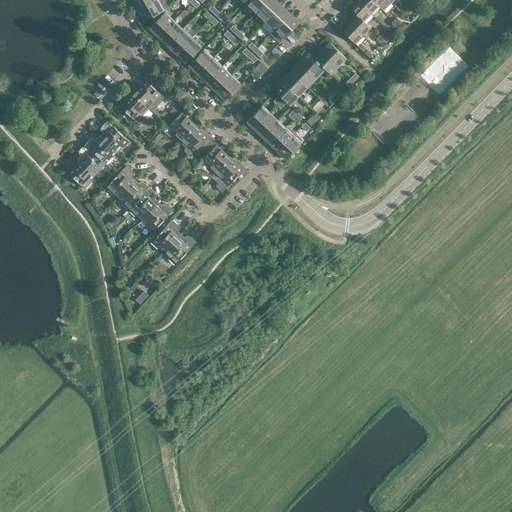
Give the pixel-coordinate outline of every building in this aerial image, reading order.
[(131,0),(137,10),(155,0),(131,0)] [(162,0),(155,0),(137,10),(143,22),(167,8),(162,0)] [(199,5),(194,0),(192,0),(190,3),(196,9),(199,5)] [(250,0),(247,4),(256,13),(268,0),(250,0)] [(268,0),(256,13),(265,21),(280,5),(274,0),(268,0)] [(371,0),(359,0),(358,2),(371,14),(378,7),(371,0)] [(391,4),(386,0),(371,0),(378,7),(383,12),(391,4)] [(363,22),(371,14),(358,2),(350,10),(357,16),(363,22)] [(410,4),(408,5),(412,10),(417,15),(420,12),(418,10),(418,9),(412,4),(410,4)] [(265,21),(274,30),(289,14),(280,5),(265,21)] [(209,9),(214,15),(218,11),(212,6),(209,9)] [(208,20),(212,17),(206,11),(202,15),(208,20)] [(218,11),(214,15),(220,20),(224,16),(218,11)] [(148,29),(157,37),(173,21),(163,13),(148,29)] [(289,14),(274,30),(270,34),(280,43),(299,23),(289,14)] [(357,16),(349,24),(362,36),(370,28),(363,22),(357,16)] [(218,22),(212,17),(208,20),(214,26),(218,22)] [(182,30),(173,21),(157,37),(167,46),(182,30)] [(342,32),(355,44),(362,36),(349,24),(342,32)] [(230,29),(235,34),(239,31),(233,25),(230,29)] [(176,55),(191,39),(182,30),(167,46),(176,55)] [(223,35),(229,40),(233,37),(227,31),(223,35)] [(239,31),(235,34),(241,40),(245,36),(239,31)] [(191,39),(176,55),(185,64),(204,44),(194,35),(191,39)] [(233,37),(229,40),(235,46),(239,42),(233,37)] [(248,46),(254,52),(257,48),(251,43),(248,46)] [(329,43),(321,51),(337,66),(344,58),(329,43)] [(242,52),(247,58),(251,54),(245,48),(242,52)] [(257,48),(254,52),(260,57),(263,54),(257,48)] [(197,75),(212,59),(202,50),(187,66),(197,75)] [(313,59),(324,69),(329,74),(337,66),(321,51),(314,58),(313,59)] [(299,62),(315,78),(324,69),(313,59),(314,58),(308,53),(299,62)] [(251,54),(247,58),(253,63),(257,59),(251,54)] [(212,59),(197,75),(206,83),(221,67),(212,59)] [(290,71),(306,87),(315,78),(299,62),(290,71)] [(221,67),(206,83),(215,92),(230,76),(221,67)] [(282,80),(298,96),(306,87),(290,71),(282,80)] [(355,73),(350,78),(353,82),(358,77),(355,73)] [(230,76),(215,92),(224,101),(239,85),(230,76)] [(140,84),(132,93),(148,108),(166,125),(172,118),(171,118),(164,111),(160,115),(156,111),(153,109),(157,104),(158,104),(163,98),(164,98),(142,77),(138,83),(140,84)] [(348,87),(353,82),(350,78),(345,83),(348,87)] [(289,105),(298,96),(282,80),(273,90),(289,105)] [(339,89),(333,95),(337,99),(343,93),(339,89)] [(148,108),(132,93),(124,101),(122,99),(117,104),(119,106),(115,110),(124,118),(128,114),(139,125),(139,124),(145,118),(142,115),(148,108)] [(331,104),(337,99),(333,95),(328,101),(331,104)] [(273,102),(277,105),(282,100),(278,97),(273,102)] [(282,100),(277,105),(281,109),(286,104),(282,100)] [(245,122),(254,130),(269,114),(260,106),(245,122)] [(321,107),(316,113),(319,117),(325,111),(321,107)] [(172,134),(179,141),(194,125),(186,117),(188,115),(183,110),(163,132),(169,138),(172,134)] [(294,119),(295,117),(299,114),(295,110),(290,115),(294,119)] [(314,122),(319,117),(316,113),(310,119),(314,122)] [(269,114),(254,130),(261,137),(276,121),(269,114)] [(102,132),(99,136),(116,152),(121,147),(122,149),(129,142),(106,121),(102,126),(100,128),(101,130),(102,132)] [(276,121),(261,137),(269,145),(284,129),(276,121)] [(305,123),(301,126),(307,131),(310,127),(305,123)] [(203,133),(194,125),(179,141),(186,147),(183,151),(189,156),(189,157),(198,147),(202,151),(207,146),(203,142),(210,135),(205,130),(204,131),(205,131),(203,133)] [(284,129),(269,145),(277,152),(295,133),(288,125),(284,129)] [(295,133),(277,152),(285,160),(303,140),(295,133)] [(116,152),(99,136),(95,140),(93,138),(91,138),(89,140),(84,144),(105,164),(116,152)] [(204,170),(211,176),(229,158),(221,150),(222,148),(223,148),(218,143),(214,147),(210,143),(209,143),(209,144),(207,146),(202,151),(206,155),(195,167),(195,168),(201,173),(204,170)] [(77,159),(94,175),(105,164),(84,144),(80,149),(78,151),(79,154),(80,155),(77,159)] [(221,192),(221,193),(244,168),(239,163),(239,164),(238,166),(229,158),(211,176),(218,183),(215,186),(221,192)] [(62,168),(71,176),(84,189),(91,182),(89,181),(94,175),(77,159),(73,163),(71,161),(69,161),(67,163),(66,163),(62,168)] [(118,197),(134,180),(130,177),(132,175),(132,173),(130,171),(131,170),(126,165),(104,188),(111,194),(113,193),(118,197)] [(68,179),(65,175),(54,186),(40,200),(43,203),(58,190),(68,179)] [(134,180),(118,197),(123,202),(122,204),(128,210),(149,188),(145,183),(144,184),(142,182),(140,182),(138,184),(134,180)] [(149,188),(128,210),(134,216),(136,215),(141,219),(158,202),(154,199),(155,197),(155,195),(153,193),(154,192),(149,188)] [(174,202),(177,207),(184,203),(181,198),(174,202)] [(158,202),(141,219),(146,224),(145,226),(151,233),(173,210),(168,205),(167,206),(165,204),(163,204),(161,206),(158,202)] [(164,252),(180,235),(176,231),(178,229),(178,227),(176,225),(177,225),(172,220),(150,242),(157,249),(159,247),(164,252)] [(180,235),(164,252),(169,257),(167,259),(174,265),(195,242),(190,238),(188,237),(186,237),(184,238),(180,235)] [(152,248),(145,253),(150,261),(157,256),(152,248)] [(121,271),(125,275),(130,270),(126,266),(121,271)] [(144,292),(135,301),(140,305),(148,296),(144,292)]
